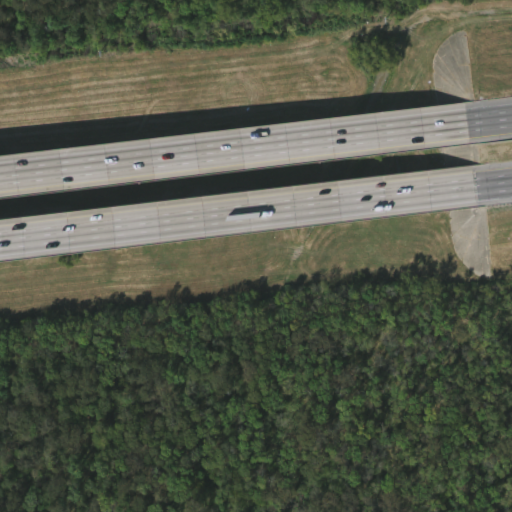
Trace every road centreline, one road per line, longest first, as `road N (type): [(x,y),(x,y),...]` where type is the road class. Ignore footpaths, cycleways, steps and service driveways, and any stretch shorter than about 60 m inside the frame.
road 1 (motorway): [(0,238),(475,186)]
road 2 (motorway): [(468,123),(0,175)]
